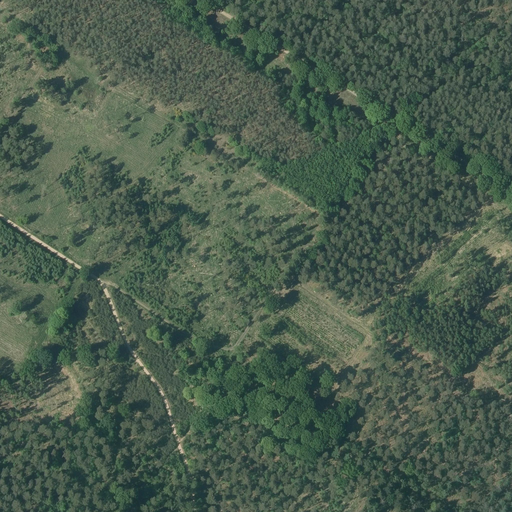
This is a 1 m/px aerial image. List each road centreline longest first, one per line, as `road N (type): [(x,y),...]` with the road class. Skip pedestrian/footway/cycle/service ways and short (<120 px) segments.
road 1 (track): [(199,511),(163,399),(100,281)]
road 2 (track): [(402,125),(199,0)]
road 3 (track): [(402,125),(511,35)]
road 4 (track): [(402,125),(511,189)]
